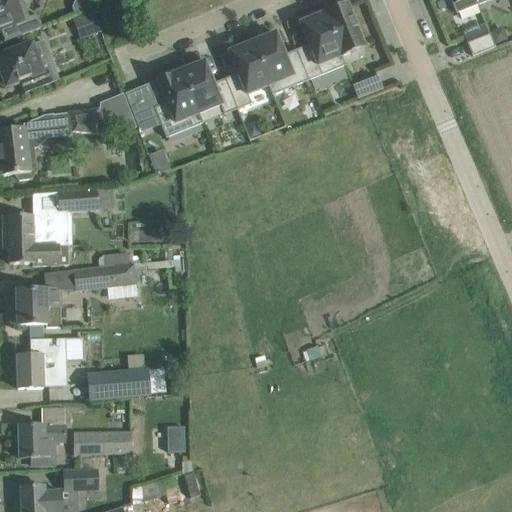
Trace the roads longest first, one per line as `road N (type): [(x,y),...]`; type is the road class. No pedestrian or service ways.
road 1 (residential): [(398,0),(511,271)]
road 2 (residential): [(128,63),(275,0)]
